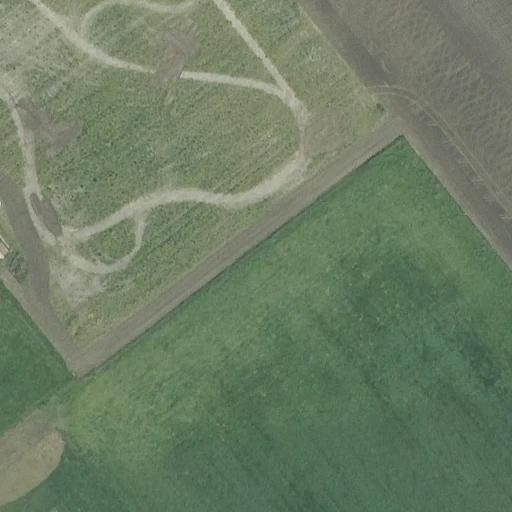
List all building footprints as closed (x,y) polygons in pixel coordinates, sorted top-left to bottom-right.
[(0,0),(0,32),(41,0),(0,0)] [(189,0),(0,146),(0,193),(245,4),(241,0),(189,0)] [(51,0),(0,40),(0,86),(111,0),(51,0)] [(120,0),(0,93),(0,140),(181,0),(120,0)] [(0,198),(0,225),(9,238),(270,37),(247,8),(0,198)] [(14,243),(36,272),(297,71),(274,42),(14,243)] [(41,278),(63,307),(324,106),(301,77),(41,278)] [(66,311),(89,340),(349,139),(327,110),(66,311)]
